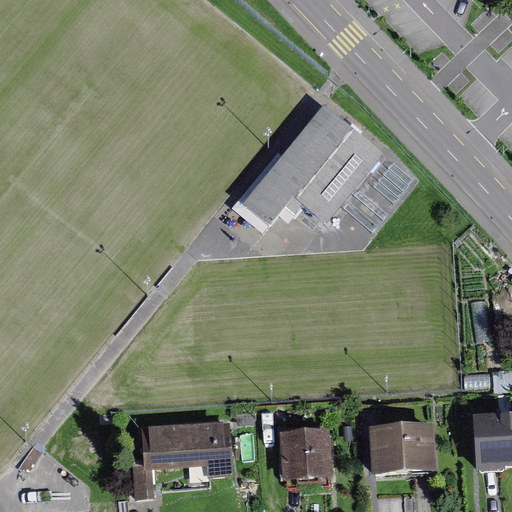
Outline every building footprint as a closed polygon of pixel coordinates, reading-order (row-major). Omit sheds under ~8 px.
[(390,165),(332,114),(246,212),(272,234),(286,217),(300,229),(309,218),(329,235),(390,165)] [(511,421),(477,423),(481,477),(498,476),(508,475),(508,470),(511,470),(511,421)] [(134,470),(136,503),(156,501),(154,476),(211,472),(211,482),(238,480),(234,430),(146,436),(149,469),(134,470)] [(437,432),(373,436),(374,451),(370,452),(371,467),(375,467),(376,483),(411,481),(410,476),(440,474),(437,432)] [(336,437),(282,440),(285,487),(339,484),(336,437)]
